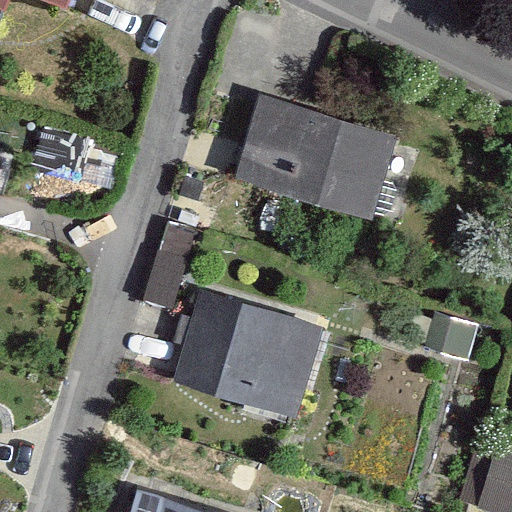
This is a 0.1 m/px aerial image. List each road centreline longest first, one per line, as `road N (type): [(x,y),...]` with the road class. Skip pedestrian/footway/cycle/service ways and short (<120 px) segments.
road 1 (residential): [(202,0),(179,40),(47,511)]
road 2 (residential): [(511,83),(326,0)]
